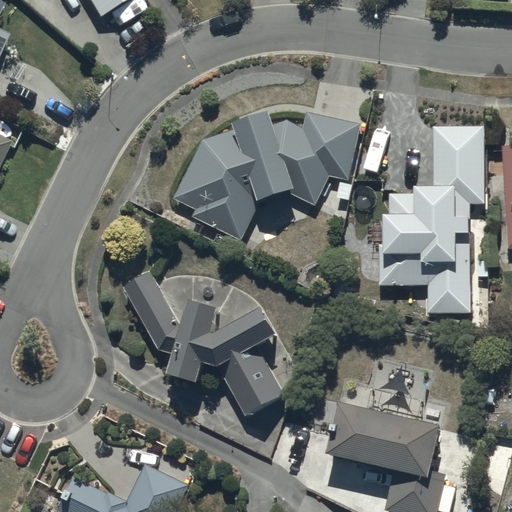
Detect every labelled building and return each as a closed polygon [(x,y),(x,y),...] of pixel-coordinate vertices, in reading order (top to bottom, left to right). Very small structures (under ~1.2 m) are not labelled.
[(89,0),(98,15),(122,0),(89,0)] [(203,137),(175,197),(196,207),(192,214),(243,238),(261,200),(265,199),(264,194),(296,184),(299,195),(315,202),(329,174),(347,178),(360,121),(308,110),(304,126),(289,116),(276,119),(273,105),(234,115),(237,128),(203,137)] [(488,275),(485,123),(434,124),(435,181),(416,181),(416,191),(389,191),(390,209),(385,209),(386,242),(380,242),(381,283),(428,282),(429,310),(472,309),(471,275),(488,275)] [(0,159),(8,144),(0,139),(0,159)] [(511,142),(503,143),(504,176),(488,176),(489,213),(506,213),(507,246),(511,246),(511,142)] [(152,268),(125,284),(159,347),(173,350),(169,367),(200,375),(204,356),(221,360),(222,369),(246,413),(285,392),(257,341),(278,330),(262,302),(258,304),(256,303),(255,301),(253,300),(252,298),(250,297),(249,296),(247,294),(246,293),(244,292),(242,291),(240,290),(239,289),(237,287),(235,286),(233,285),(232,285),(230,284),(228,283),(226,282),(224,281),(222,280),(220,280),(218,279),(216,279),(214,278),(212,277),(210,277),(208,277),(206,276),(204,276),(202,276),(200,275),(198,275),(196,275),(194,275),(192,275),(190,275),(188,275),(186,275),(184,275),(181,276),(179,276),(177,276),(175,276),(173,277),(171,277),(169,278),(167,278),(165,279),(163,279),(161,280),(159,281),(152,268)] [(442,420),(341,396),(329,450),(369,459),(370,458),(397,464),(386,508),(403,511),(438,511),(439,509),(450,511),(456,486),(444,483),(447,471),(431,467),(442,420)] [(107,490),(75,475),(58,510),(61,511),(172,511),(187,481),(145,461),(127,498),(108,489),(107,490)]
